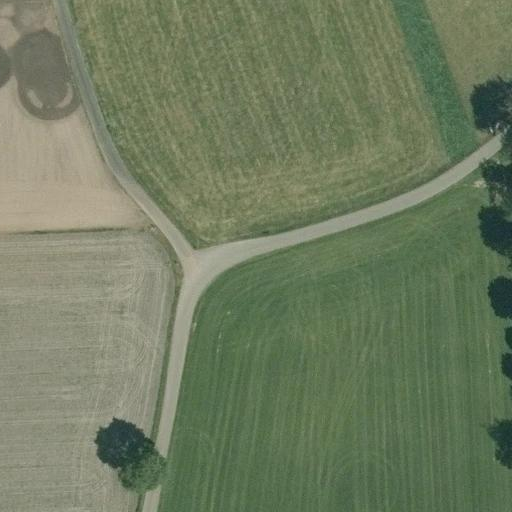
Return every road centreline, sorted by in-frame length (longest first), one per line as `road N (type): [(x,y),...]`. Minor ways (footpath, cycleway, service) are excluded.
road 1 (unclassified): [(150,511),(194,282),(204,269),(438,186),(511,133)]
road 2 (unknown): [(59,0),(104,154),(204,269)]
